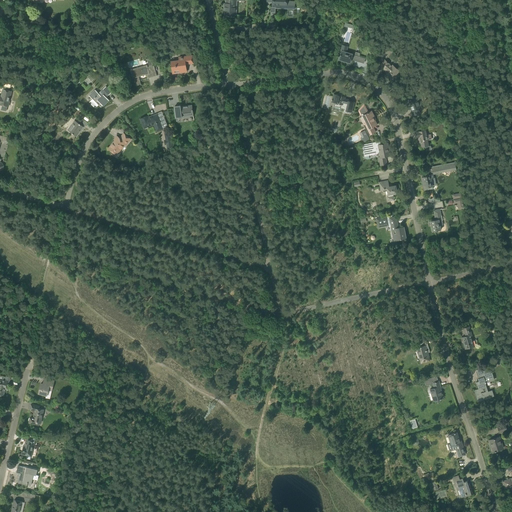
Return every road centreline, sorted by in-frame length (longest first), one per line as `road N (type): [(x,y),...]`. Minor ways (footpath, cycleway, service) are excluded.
road 1 (unclassified): [(430,284),(388,96),(348,72),(227,85)]
road 2 (unclassified): [(501,511),(430,284)]
road 3 (unclassified): [(64,210),(79,159),(114,113),(151,95),(227,85)]
road 4 (unclassified): [(269,267),(64,210)]
road 5 (unclassified): [(269,267),(227,85)]
road 6 (unclassified): [(280,317),(430,284)]
road 7 (unclassified): [(0,484),(30,359)]
